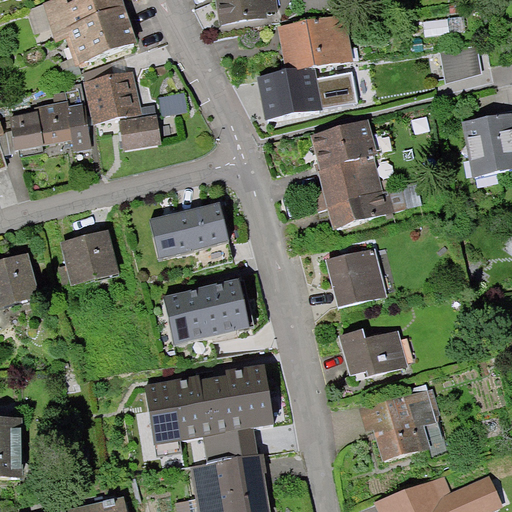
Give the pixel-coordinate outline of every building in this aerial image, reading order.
[(79,73),(145,50),(127,0),(98,0),(74,8),(71,0),(66,0),(30,13),(43,54),(76,42),(82,59),(75,62),(79,73)] [(215,0),(219,25),(266,17),(266,13),(278,11),(276,0),(215,0)] [(345,13),(279,26),(287,70),(287,71),(314,66),(354,59),(345,13)] [(287,70),(257,75),(265,119),(357,102),(352,72),(316,79),(314,66),(287,71),(287,70)] [(138,78),(89,85),(95,127),(144,119),(138,78)] [(41,119),(13,124),(19,162),(51,157),(50,151),(77,147),(72,112),(71,107),(39,112),(41,119)] [(97,159),(89,110),(72,112),(77,147),(79,161),(97,159)] [(511,116),(511,112),(463,122),(473,177),(511,169),(511,116)] [(368,119),(311,135),(321,170),(374,156),(379,155),(368,119)] [(0,172),(8,171),(0,145),(0,141),(6,139),(0,120),(0,172)] [(163,121),(122,126),(126,155),(166,150),(163,121)] [(383,191),(374,156),(321,170),(318,171),(333,229),(394,212),(389,189),(383,191)] [(231,207),(171,220),(180,262),(214,254),(217,264),(243,258),(231,207)] [(117,235),(67,248),(77,290),(128,278),(117,235)] [(377,254),(332,267),(345,314),(390,301),(377,254)] [(37,261),(0,269),(0,315),(48,303),(37,261)] [(224,292),(173,305),(184,347),(234,335),(224,292)] [(370,334),(345,342),(360,388),(411,372),(400,338),(374,346),(370,334)] [(255,376),(143,392),(152,451),(208,443),(212,472),(268,463),(255,376)] [(435,394),(364,416),(371,439),(380,436),(389,466),(429,454),(432,464),(455,457),(435,394)] [(34,424),(0,424),(0,483),(35,483),(34,424)] [(275,511),(268,463),(212,472),(197,474),(202,504),(203,511),(275,511)] [(445,481),(381,508),(383,511),(499,511),(504,510),(490,480),(452,497),(445,481)]
